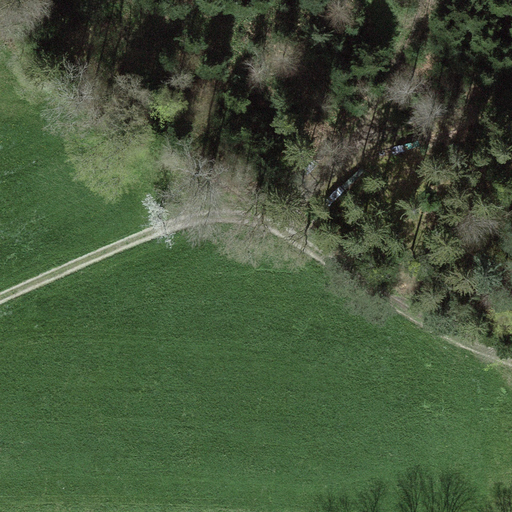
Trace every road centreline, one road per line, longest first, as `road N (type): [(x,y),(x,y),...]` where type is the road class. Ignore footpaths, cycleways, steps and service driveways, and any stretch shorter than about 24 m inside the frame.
road 1 (track): [(0,304),(216,211),(265,205),(443,314),(511,339)]
road 2 (track): [(422,0),(413,49),(376,121),(278,213)]
road 3 (track): [(511,99),(376,121)]
